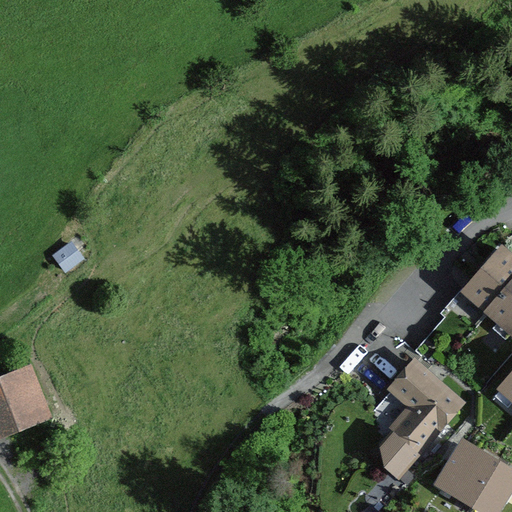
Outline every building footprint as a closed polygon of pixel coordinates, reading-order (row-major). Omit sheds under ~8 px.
[(511,261),(498,252),(465,299),(490,316),(511,284),(511,261)] [(511,284),(490,316),(511,332),(511,284)] [(400,472),(462,405),(416,363),(394,386),(418,408),(378,452),(400,472)] [(22,375),(0,383),(0,439),(41,422),(22,375)] [(511,377),(501,390),(511,399),(511,377)] [(511,474),(461,448),(443,483),(496,511),(511,481),(511,474)]
